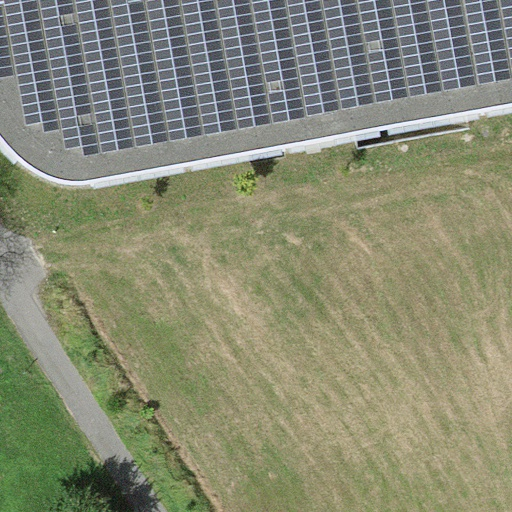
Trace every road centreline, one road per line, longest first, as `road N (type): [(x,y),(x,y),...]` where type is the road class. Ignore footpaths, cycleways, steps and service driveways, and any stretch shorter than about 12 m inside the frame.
road 1 (track): [(9,280),(132,245),(511,188)]
road 2 (residential): [(148,511),(56,372),(0,265)]
